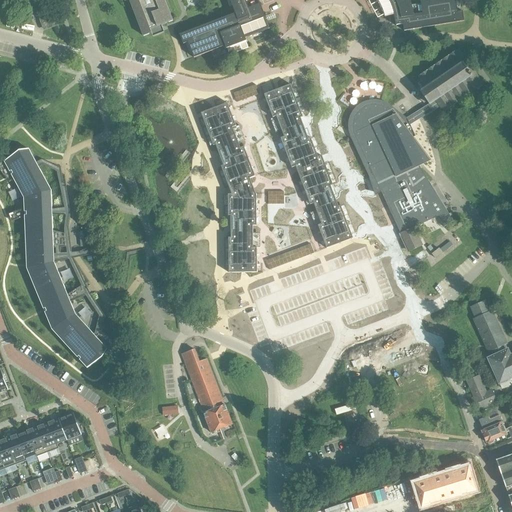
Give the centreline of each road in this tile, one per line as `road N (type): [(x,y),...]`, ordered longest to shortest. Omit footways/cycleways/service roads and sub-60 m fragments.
road 1 (residential): [(273,511),(273,379),(255,353),(185,325),(103,110),(79,0)]
road 2 (residential): [(118,467),(94,413),(11,353),(0,323)]
road 3 (residential): [(502,511),(442,360)]
road 4 (residential): [(118,467),(5,511)]
